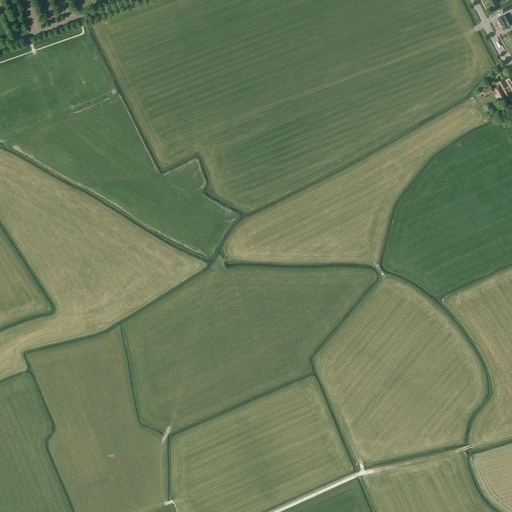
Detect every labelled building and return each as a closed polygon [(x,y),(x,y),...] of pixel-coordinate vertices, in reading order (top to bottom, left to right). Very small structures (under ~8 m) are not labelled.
[(511,5),(511,4),(502,8),(504,12),(511,8),(511,5)] [(497,18),(500,24),(510,19),(509,16),(507,18),(505,15),(497,18)] [(510,19),(500,24),(503,29),(510,25),(509,23),(511,21),(510,19)] [(499,81),(504,91),(507,90),(506,87),(508,86),(503,79),(499,81)] [(494,88),(493,89),(491,86),(482,91),(484,95),(491,92),(492,93),(493,95),(494,95),(497,93),(499,98),(504,95),(499,85),(494,88)]
